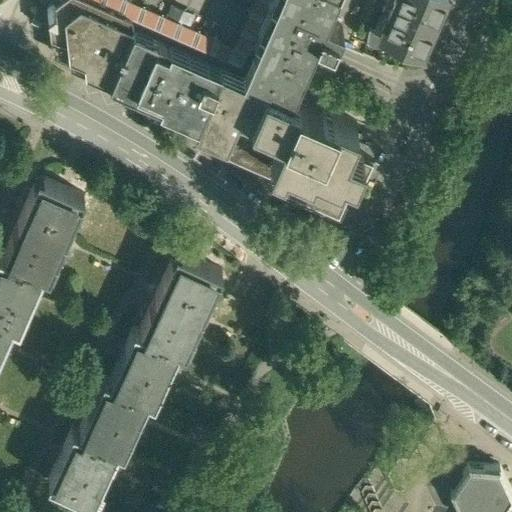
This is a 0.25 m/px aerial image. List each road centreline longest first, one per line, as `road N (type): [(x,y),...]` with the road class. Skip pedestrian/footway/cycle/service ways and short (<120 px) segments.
road 1 (tertiary): [(325,288),(158,161),(0,74)]
road 2 (residential): [(479,0),(404,167),(325,288)]
road 3 (tertiary): [(511,420),(325,288)]
